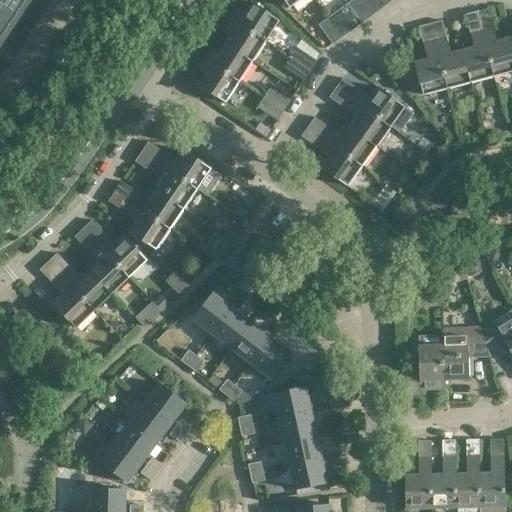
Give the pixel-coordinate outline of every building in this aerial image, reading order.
[(0,0),(0,38),(25,0),(0,0)] [(284,0),(290,8),(301,0),(284,0)] [(373,0),(359,0),(371,16),(381,9),(373,0)] [(373,0),(381,9),(390,2),(388,0),(373,0)] [(342,37),(362,23),(347,3),(328,18),(342,37)] [(244,16),(239,13),(233,22),(266,44),(280,22),(252,4),(244,16)] [(497,42),(488,9),(476,11),(493,77),(511,72),(511,48),(509,39),(497,42)] [(473,48),(461,51),(470,83),(493,77),(476,11),(465,14),(473,48)] [(342,37),(328,18),(318,25),(332,45),(342,37)] [(443,27),(441,20),(430,23),(446,89),(470,83),(461,51),(449,54),(443,27)] [(253,63),(266,44),(233,22),(226,32),(232,35),(225,45),(253,63)] [(423,95),(446,89),(430,23),(419,26),(427,59),(414,63),(423,95)] [(239,83),(253,63),(225,45),(223,48),(218,55),(213,52),(206,61),(239,83)] [(310,71),(317,61),(296,47),(290,57),(310,71)] [(310,71),(290,57),(283,67),(303,81),(310,71)] [(200,71),(205,75),(199,84),(223,102),(226,103),(239,83),(206,61),(200,71)] [(370,99),(342,78),(336,88),(391,128),(405,108),(378,88),(370,99)] [(291,101),(270,87),(263,97),(284,111),(291,101)] [(377,147),(391,128),(336,88),(329,97),(357,117),(350,127),(377,147)] [(284,111),(263,97),(257,107),(277,121),(284,111)] [(502,124),(500,114),(483,119),(486,129),(502,124)] [(363,166),(377,147),(350,127),(343,137),(315,117),(308,127),(363,166)] [(363,166),(308,127),(301,136),(329,156),(321,168),(348,187),(363,166)] [(149,142),(147,145),(142,152),(197,189),(211,169),(184,150),(177,161),(154,145),(149,142)] [(163,180),(156,191),(184,209),(197,189),(142,152),(136,161),(163,180)] [(184,209),(156,191),(149,201),(123,183),(121,182),(115,192),(170,229),(184,209)] [(156,250),(170,229),(115,192),(108,201),(110,203),(136,220),(129,232),(156,250)] [(383,211),(388,204),(377,197),(372,204),(383,211)] [(238,205),(233,214),(244,221),(250,213),(238,205)] [(115,245),(92,221),(84,229),(130,278),(147,261),(124,237),(115,245)] [(112,294),(130,278),(84,229),(75,237),(98,262),(89,270),(112,294)] [(237,236),(228,229),(222,236),(231,243),(237,236)] [(202,251),(213,258),(219,251),(211,245),(206,246),(202,251)] [(496,248),(486,253),(491,263),(497,260),(499,254),(496,248)] [(57,254),(49,262),(95,310),(112,294),(89,270),(80,278),(57,254)] [(462,263),(468,277),(482,272),(476,257),(462,263)] [(445,264),(438,266),(439,280),(465,273),(461,260),(445,264)] [(95,310),(49,262),(41,271),(63,294),(54,303),(77,328),(95,310)] [(410,278),(410,293),(428,292),(427,277),(410,278)] [(233,309),(213,294),(193,320),(212,335),(233,309)] [(153,303),(155,305),(161,311),(169,303),(161,295),(153,303)] [(252,324),(233,309),(212,335),(231,350),(252,324)] [(511,309),(492,321),(492,320),(479,328),(488,356),(508,344),(511,352),(511,309)] [(135,317),(140,323),(144,327),(150,321),(141,312),(135,317)] [(251,365),(271,339),(252,324),(231,350),(251,365)] [(442,328),(442,335),(442,347),(443,347),(444,378),(469,377),(469,356),(488,356),(479,328),(464,328),(464,327),(442,328)] [(419,336),(419,348),(420,369),(406,369),(407,397),(420,396),(420,388),(444,387),(444,378),(443,347),(442,347),(442,335),(419,336)] [(290,354),(271,339),(251,365),(270,380),(290,354)] [(188,366),(196,356),(189,350),(180,360),(188,366)] [(196,356),(188,366),(196,372),(204,361),(196,356)] [(227,379),(219,390),(226,395),(234,385),(227,379)] [(185,405),(159,385),(144,404),(170,424),(185,405)] [(234,385),(226,395),(234,401),(242,391),(234,385)] [(272,396),(278,420),(310,413),(305,388),(272,396)] [(107,405),(99,398),(95,404),(102,410),(107,405)] [(155,444),(170,424),(144,404),(129,424),(155,444)] [(283,443),(315,436),(310,413),(278,420),(283,443)] [(250,415),(237,417),(239,427),(252,424),(250,415)] [(181,419),(175,426),(186,435),(192,427),(181,419)] [(155,444),(129,424),(114,443),(141,463),(155,444)] [(255,433),(252,424),(239,427),(242,436),(255,433)] [(186,435),(175,426),(169,434),(180,443),(186,435)] [(321,460),(315,436),(283,443),(288,467),(321,460)] [(480,474),(481,507),(479,507),(479,511),(504,511),(503,439),(490,440),(491,474),(480,474)] [(443,475),(432,475),(432,509),(456,508),(456,474),(455,440),(442,441),(443,475)] [(467,474),(456,474),(456,508),(479,507),(481,507),(480,474),(479,440),(466,440),(467,474)] [(431,441),(418,441),(419,475),(405,475),(406,509),(432,509),(432,475),(431,441)] [(126,483),(141,463),(114,443),(100,463),(126,483)] [(152,457),(146,465),(157,473),(163,465),(152,457)] [(293,491),(326,484),(321,460),(288,467),(293,491)] [(263,471),(261,461),(247,464),(249,474),(263,471)] [(146,465),(140,473),(151,481),(157,473),(146,465)] [(263,471),(249,474),(252,483),(265,480),(263,471)] [(91,489),(90,511),(122,511),(124,491),(91,489)]
